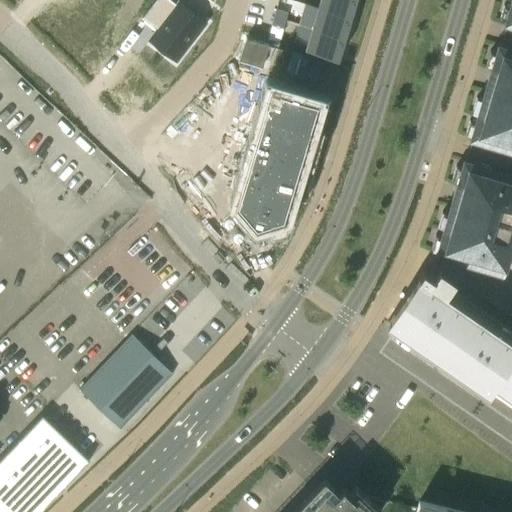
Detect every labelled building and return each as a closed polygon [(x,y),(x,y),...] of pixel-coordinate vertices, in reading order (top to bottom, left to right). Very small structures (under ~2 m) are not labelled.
[(155,0),(143,17),(158,29),(149,40),(176,60),(205,22),(179,2),(177,5),(170,0),(155,0)] [(356,0),(320,0),(318,7),(351,17),(356,0)] [(423,268),(388,320),(511,405),(511,0),(510,0),(508,6),(503,4),(499,18),(504,19),(504,22),(506,23),(500,43),(498,43),(495,52),(490,50),(486,64),(491,65),(481,98),(476,96),(472,110),(477,111),(474,121),(469,119),(465,133),(470,134),(469,137),(474,139),(468,159),(463,158),(461,167),(456,165),(452,179),(457,181),(447,213),(442,211),(438,225),(443,227),(440,236),(435,234),(431,248),(436,250),(435,252),(438,253),(432,274),(423,268)] [(318,7),(312,29),(345,38),(351,17),(318,7)] [(274,17),(286,20),(288,12),(276,9),(274,17)] [(286,20),(274,17),(271,24),(283,28),(286,20)] [(345,38),(312,29),(306,50),(339,59),(345,38)] [(321,101),(273,86),(238,203),(257,227),(286,218),(321,101)] [(132,334),(79,389),(120,428),(172,373),(132,334)] [(42,417),(0,459),(0,503),(9,511),(39,511),(88,461),(42,417)] [(338,491),(324,478),(319,484),(292,511),(377,511),(388,501),(367,496),(356,485),(349,492),(343,486),(338,491)] [(464,511),(419,501),(417,507),(415,511),(464,511)]
